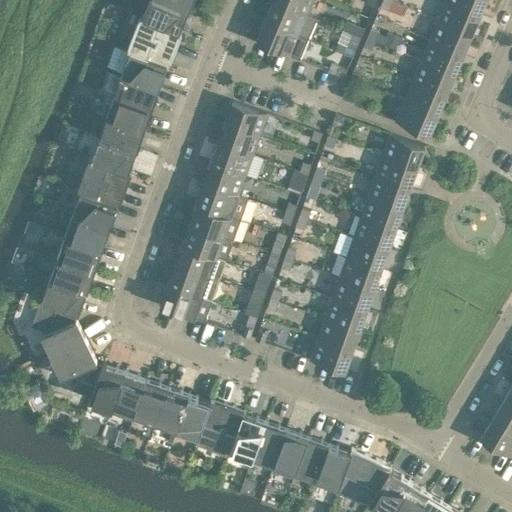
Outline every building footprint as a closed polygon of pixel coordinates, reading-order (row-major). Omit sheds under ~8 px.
[(180,29),(180,28),(189,8),(169,0),(149,0),(144,13),(144,14),(180,29)] [(169,0),(189,8),(192,0),(169,0)] [(273,0),(265,19),(308,37),(317,17),(308,13),(275,0),(273,0)] [(313,0),(275,0),(308,13),(313,0)] [(383,0),(381,5),(390,9),(393,0),(383,0)] [(393,0),(390,9),(401,13),(405,5),(393,0)] [(481,13),(449,0),(446,0),(438,19),(472,33),(481,13)] [(486,0),(449,0),(481,13),(486,0)] [(128,48),(130,49),(131,48),(167,62),(169,63),(182,29),(180,28),(180,29),(144,14),(144,13),(142,12),(128,48)] [(361,36),(365,26),(347,18),(343,28),(352,32),(361,36)] [(257,40),(300,58),(308,37),(265,19),(257,40)] [(472,33),(438,19),(430,39),(464,53),(472,33)] [(380,30),(372,26),(368,36),(376,39),(380,30)] [(388,30),(383,42),(398,48),(403,37),(388,30)] [(349,41),(357,45),(361,36),(352,32),(349,41)] [(364,45),(372,48),(376,39),(368,36),(364,45)] [(464,53),(430,39),(421,58),(455,73),(464,53)] [(160,83),(167,62),(131,48),(130,49),(123,70),(160,83)] [(455,73),(421,58),(413,78),(447,93),(455,73)] [(330,70),(344,76),(348,67),(334,61),(330,70)] [(361,79),(365,70),(355,66),(351,76),(361,79)] [(115,91),(152,105),(160,83),(123,70),(115,91)] [(447,93),(413,78),(405,98),(439,113),(447,93)] [(344,96),(353,100),(356,93),(347,90),(344,96)] [(108,113),(145,126),(152,105),(115,91),(108,113)] [(396,119),(430,133),(439,113),(405,98),(396,119)] [(268,111),(234,99),(226,120),(261,133),(268,111)] [(100,134),(137,148),(145,126),(108,113),(100,134)] [(342,125),(345,116),(336,113),(333,122),(342,125)] [(261,133),(226,120),(219,141),(254,153),(261,133)] [(323,131),(314,128),(311,138),(319,141),(323,131)] [(425,144),(391,132),(383,153),(418,165),(425,144)] [(129,169),(130,168),(137,148),(100,134),(93,155),(93,156),(129,169)] [(328,134),(325,143),(334,146),(337,137),(328,134)] [(254,153),(219,141),(212,161),(246,173),(254,153)] [(418,165),(383,153),(376,173),(411,186),(418,165)] [(79,188),(81,189),(118,202),(120,203),(132,169),(130,168),(129,169),(93,156),(93,155),(91,154),(79,188)] [(312,162),(303,159),(300,169),(308,172),(312,162)] [(246,173),(212,161),(204,181),(239,194),(246,173)] [(326,168),(317,165),(314,174),(323,177),(326,168)] [(292,185),(302,189),(308,172),(300,169),(298,168),(292,185)] [(411,186),(376,173),(369,194),(403,206),(411,186)] [(311,184),(319,187),(323,177),(314,174),(311,184)] [(249,197),(239,194),(204,181),(197,202),(241,217),(249,197)] [(110,223),(118,202),(81,189),(73,210),(110,223)] [(403,206),(369,194),(362,214),(396,227),(403,206)] [(297,204),(289,201),(286,210),(294,213),(297,204)] [(241,217),(197,202),(190,222),(234,238),(241,217)] [(312,208),(303,205),(300,215),(308,218),(312,208)] [(66,232),(103,245),(110,223),(73,210),(66,232)] [(283,220),(291,222),(294,213),(286,210),(283,220)] [(396,227),(362,214),(354,235),(389,247),(396,227)] [(296,225),(305,228),(308,218),(300,215),(296,225)] [(234,238),(190,222),(183,242),(227,258),(234,238)] [(271,250),(280,253),(287,233),(278,230),(271,250)] [(58,253),(95,266),(103,245),(66,232),(58,253)] [(389,247),(354,235),(347,255),(382,267),(389,247)] [(227,258),(183,242),(176,263),(220,278),(227,258)] [(297,249),(288,246),(285,256),(294,259),(297,249)] [(267,260),(276,263),(280,253),(271,250),(267,260)] [(51,275),(88,288),(95,266),(58,253),(51,275)] [(347,255),(346,257),(340,275),(375,288),(382,267),(347,255)] [(282,265),(290,268),(294,259),(285,256),(282,265)] [(220,278),(176,263),(168,283),(212,299),(220,278)] [(255,291),(265,294),(271,277),(261,274),(255,291)] [(58,302),(78,309),(80,310),(88,288),(51,275),(43,297),(58,302)] [(375,288),(340,275),(333,296),(367,308),(375,288)] [(212,299),(168,283),(161,304),(205,320),(212,299)] [(283,290),(274,287),(271,296),(279,299),(283,290)] [(265,294),(255,291),(248,311),(258,315),(265,294)] [(267,306),(276,309),(279,299),(271,296),(267,306)] [(367,308),(333,296),(325,316),(360,328),(367,308)] [(77,316),(75,317),(78,309),(58,302),(48,330),(42,333),(52,354),(87,337),(77,316)] [(360,328),(325,316),(318,336),(353,349),(360,328)] [(254,327),(246,324),(242,333),(251,336),(254,327)] [(259,328),(256,338),(264,341),(268,331),(259,328)] [(311,357),(345,370),(353,349),(318,336),(311,357)] [(95,359),(98,358),(87,337),(52,354),(62,375),(68,372),(96,382),(103,362),(95,359)] [(103,362),(96,382),(91,397),(113,405),(126,368),(103,360),(103,362)] [(134,413),(147,376),(126,368),(113,405),(134,413)] [(156,420),(169,383),(147,376),(134,413),(156,420)] [(38,381),(25,388),(35,409),(48,403),(38,381)] [(177,428),(190,391),(169,383),(156,420),(177,428)] [(199,436),(211,399),(211,398),(190,391),(177,428),(198,435),(199,436)] [(231,450),(232,447),(245,410),(245,411),(246,408),(212,396),(211,398),(211,399),(199,436),(198,435),(197,438),(231,450)] [(511,403),(504,398),(493,417),(511,428),(511,403)] [(266,418),(245,411),(245,410),(232,447),(253,455),(266,418)] [(481,436),(511,454),(511,428),(493,417),(481,436)] [(274,463),(287,426),(266,418),(253,455),(274,463)] [(296,470),(309,433),(287,426),(274,463),(296,470)] [(317,478),(330,441),(309,433),(296,470),(317,478)] [(352,448),(351,448),(330,441),(317,478),(338,485),(339,485),(352,448)] [(352,446),(351,448),(352,448),(339,485),(338,485),(337,487),(370,503),(371,501),(370,500),(391,467),(392,465),(352,446)] [(390,511),(410,478),(391,467),(370,500),(371,501),(389,511),(390,511)] [(416,511),(430,490),(410,478),(390,511),(416,511)] [(443,511),(449,502),(430,490),(416,511),(443,511)] [(465,511),(449,502),(443,511),(465,511)]
